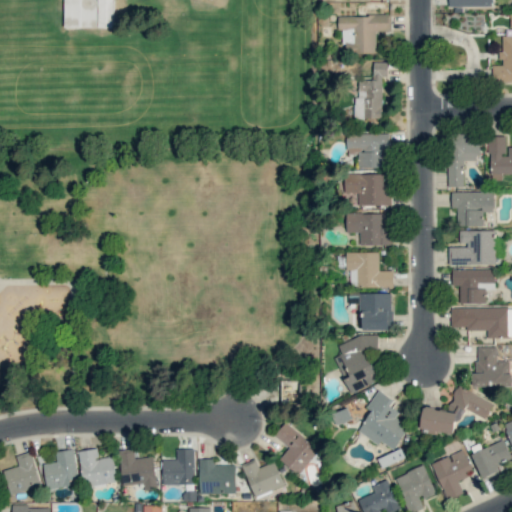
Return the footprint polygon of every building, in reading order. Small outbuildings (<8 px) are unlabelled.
[(113,0),(63,0),(63,28),(113,28),(113,0)] [(337,15),(337,30),(343,30),(343,53),(375,53),(375,31),(390,32),(390,15),(337,15)] [(511,81),(511,35),(500,36),(500,64),(492,64),(492,82),(511,81)] [(382,118),(382,76),(387,76),(387,61),(373,61),(373,79),(358,79),(358,96),(354,96),(354,117),(382,118)] [(358,168),(388,167),(388,133),(346,134),(347,153),(358,153),(358,168)] [(464,160),(478,160),(479,135),(448,134),(448,186),(463,187),(464,160)] [(511,146),(506,147),(506,135),(489,136),(489,180),(502,180),(502,174),(511,173),(511,146)] [(358,205),(389,205),(389,173),(344,174),(344,192),(358,192),(358,205)] [(494,191),(451,191),(451,208),(457,208),(456,225),(483,225),(483,211),(494,211),(494,191)] [(346,232),(359,232),(359,244),(389,245),(389,213),(346,213),(346,232)] [(495,230),(459,230),(459,245),(448,246),(448,264),(495,264),(495,230)] [(393,286),(393,270),(379,271),(378,251),(345,252),(346,270),(349,270),(350,287),(393,286)] [(459,285),(459,303),(486,303),(486,289),(495,289),(494,268),(451,269),(452,285),(459,285)] [(391,292),(360,293),(361,330),(392,330),(391,292)] [(511,306),(451,307),(451,326),(466,326),(466,330),(487,330),(487,337),(511,336),(511,306)] [(373,330),(338,346),(341,354),(334,357),(343,376),(350,392),(379,380),(367,352),(380,347),(373,330)] [(511,386),(510,360),(496,360),(496,346),(474,346),(475,387),(511,386)] [(485,419),(493,403),(458,384),(453,394),(453,396),(447,409),(423,406),(420,428),(428,429),(428,432),(453,435),(454,433),(465,409),(485,419)] [(366,408),(370,410),(358,431),(379,444),(380,441),(394,450),(408,426),(395,417),(399,411),(390,405),(394,399),(377,389),(366,408)] [(511,419),(503,423),(511,445),(511,419)] [(274,435),(289,447),(279,459),(298,474),(319,449),(286,421),(274,435)] [(497,464),(511,457),(503,438),(471,454),(482,478),(500,470),(497,464)] [(117,482),(114,456),(98,457),(97,448),(79,450),(83,486),(117,482)] [(153,456),(135,458),(134,448),(119,449),(122,485),(143,483),(144,490),(156,489),(153,456)] [(176,449),(176,459),(162,459),(163,484),(195,484),(194,448),(176,449)] [(46,488),(77,485),(74,449),(55,451),(56,462),(43,463),(46,488)] [(471,469),(464,450),(431,462),(445,499),(462,493),(458,481),(468,477),(466,471),(471,469)] [(3,469),(8,494),(40,487),(32,451),(16,455),(18,466),(3,469)] [(215,458),(199,459),(199,494),(235,493),(235,465),(215,465),(215,458)] [(255,497),(284,484),(275,461),(259,468),(255,458),(241,464),(255,497)] [(395,476),(408,511),(424,506),(421,499),(435,494),(424,465),(395,476)] [(358,498),(363,511),(388,511),(400,508),(388,479),(371,486),(374,492),(358,498)] [(356,511),(352,500),(335,505),(337,511),(356,511)]
